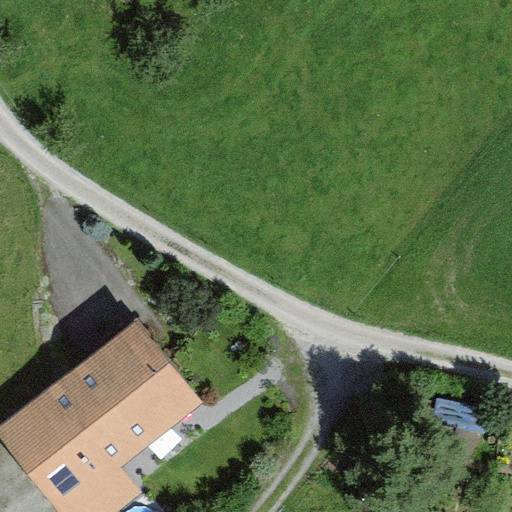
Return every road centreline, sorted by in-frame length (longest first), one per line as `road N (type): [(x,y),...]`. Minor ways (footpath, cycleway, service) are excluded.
road 1 (track): [(0,123),(40,163),(314,324),(511,376)]
road 2 (track): [(263,511),(324,412),(314,324)]
road 3 (track): [(92,314),(40,163)]
